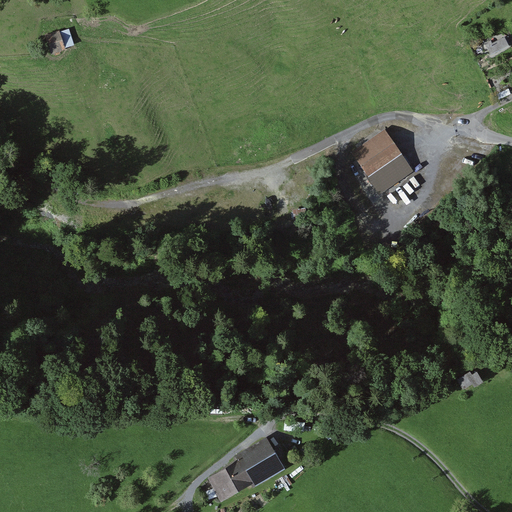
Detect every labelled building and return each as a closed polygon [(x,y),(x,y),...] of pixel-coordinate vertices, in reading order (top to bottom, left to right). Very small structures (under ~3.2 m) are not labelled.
[(67,29),(46,35),(52,55),(73,49),(67,29)] [(505,39),(486,48),(491,58),(510,49),(505,39)] [(384,131),(350,153),(379,196),(412,174),(384,131)] [(458,380),(465,394),(484,384),(477,370),(458,380)] [(270,444),(208,480),(222,503),(252,486),(254,489),(286,470),(270,444)]
